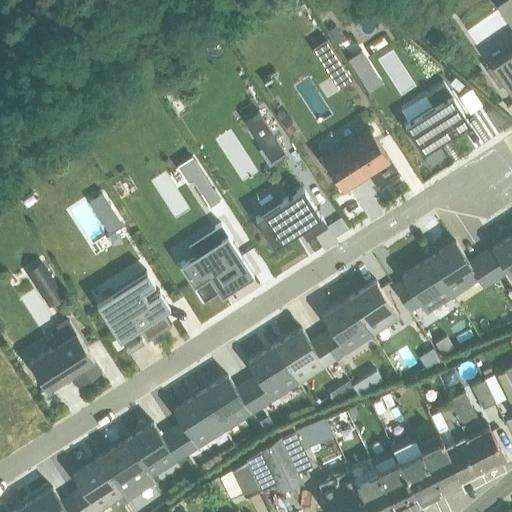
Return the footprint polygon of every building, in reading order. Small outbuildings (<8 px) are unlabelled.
[(470,40),(490,25),(479,10),(458,26),(470,40)] [(302,41),(327,84),(341,76),(317,33),(302,41)] [(339,53),(353,74),(365,66),(351,45),(339,53)] [(511,48),(486,66),(499,84),(504,80),(511,92),(511,48)] [(450,90),(403,121),(423,151),(470,120),(450,90)] [(259,109),(245,117),(271,158),(285,150),(259,109)] [(221,123),(205,132),(231,175),(247,165),(221,123)] [(369,126),(322,156),(342,186),(367,170),(376,184),(398,170),(369,126)] [(169,159),(195,205),(212,195),(185,149),(169,159)] [(303,187),(256,217),(274,245),(300,228),(306,238),(327,224),(303,187)] [(195,301),(245,273),(214,218),(164,246),(195,301)] [(481,254),(496,278),(507,271),(511,278),(511,233),(486,251),(481,254)] [(429,257),(453,294),(478,278),(483,286),(496,278),(481,254),(470,261),(456,239),(429,257)] [(453,294),(429,257),(402,274),(405,279),(402,281),(395,286),(410,309),(420,302),(426,312),(453,294)] [(42,260),(25,270),(48,306),(65,296),(42,260)] [(147,269),(96,303),(119,338),(138,325),(147,338),(172,323),(163,310),(170,305),(160,289),(148,297),(143,290),(155,282),(147,269)] [(349,296),(373,333),(378,329),(399,315),(376,279),(349,296)] [(321,333),(335,355),(336,356),(373,333),(349,296),(322,313),(331,326),(321,333)] [(52,345),(29,359),(47,388),(73,371),(81,383),(102,369),(68,316),(55,324),(59,331),(47,338),(52,345)] [(275,343),(298,379),(302,376),(335,355),(321,333),(311,340),(302,326),(275,343)] [(446,333),(435,340),(443,352),(454,345),(446,333)] [(247,381),(261,402),(298,379),(275,343),(249,360),(257,374),(247,381)] [(433,345),(420,354),(427,366),(441,357),(433,345)] [(484,377),(495,400),(509,393),(511,399),(511,363),(504,367),(505,369),(497,373),(495,371),(484,377)] [(357,379),(352,382),(359,392),(382,378),(376,368),(357,379)] [(217,417),(224,426),(261,402),(247,381),(237,387),(228,374),(201,391),(217,417)] [(495,400),(484,377),(472,383),(483,406),(495,400)] [(349,378),(329,390),(336,401),(355,389),(349,378)] [(375,419),(392,412),(382,389),(364,397),(375,419)] [(451,401),(483,465),(504,454),(488,422),(482,425),(465,389),(448,396),(451,401)] [(172,428),(187,449),(224,426),(217,417),(201,391),(174,408),(183,421),(172,428)] [(441,435),(461,475),(483,465),(451,401),(439,407),(447,423),(438,428),(441,435)] [(304,424),(296,427),(305,446),(312,443),(333,433),(323,415),(304,424)] [(127,438),(154,481),(191,457),(187,449),(172,428),(163,434),(154,421),(127,438)] [(246,458),(261,486),(275,479),(280,489),(303,478),(298,469),(312,462),(295,426),(280,433),(259,447),(246,456),(246,458)] [(398,456),(418,497),(440,486),(420,446),(414,435),(393,445),(398,456)] [(420,446),(440,486),(461,475),(441,435),(420,446)] [(100,455),(125,493),(126,495),(128,498),(154,481),(127,438),(100,455)] [(94,511),(125,493),(100,455),(73,473),(82,486),(73,492),(72,493),(85,511),(94,511)] [(377,466),(397,508),(418,497),(398,456),(377,466)] [(261,486),(246,458),(210,480),(216,491),(225,486),(230,495),(242,489),(244,494),(261,486)] [(387,511),(397,508),(377,466),(375,462),(353,473),(372,511),(387,511)] [(349,467),(318,482),(333,511),(372,511),(353,473),(349,467)] [(27,502),(33,511),(85,511),(72,493),(62,499),(53,486),(27,502)] [(33,511),(27,502),(12,511),(33,511)]
